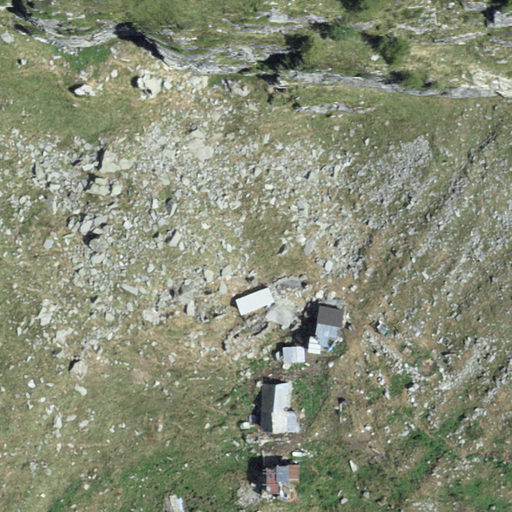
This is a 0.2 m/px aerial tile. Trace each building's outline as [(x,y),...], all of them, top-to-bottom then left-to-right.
[(268,285),(237,297),(243,313),(274,301),(268,285)] [(342,306),(317,303),(315,328),(339,331),(342,306)] [(307,348),(285,346),(283,360),(306,362),(307,348)] [(292,381),(262,384),(266,428),(295,426),(292,381)] [(297,464),(265,467),(267,489),(299,486),(297,464)]
